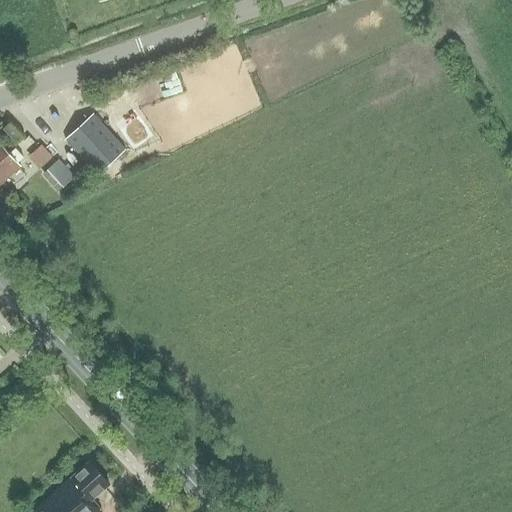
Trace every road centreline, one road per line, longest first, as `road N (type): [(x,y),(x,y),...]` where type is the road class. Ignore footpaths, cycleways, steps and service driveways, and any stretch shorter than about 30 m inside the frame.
road 1 (primary): [(218,511),(0,275)]
road 2 (unclassified): [(0,97),(275,0)]
